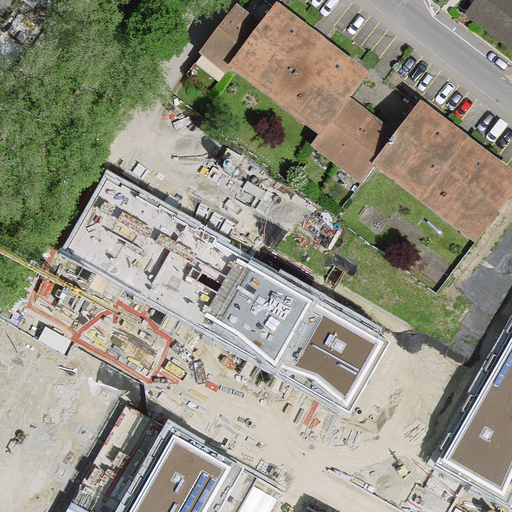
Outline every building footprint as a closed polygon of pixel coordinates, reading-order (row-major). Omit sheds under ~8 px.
[(511,0),(479,0),(469,15),(511,46),(511,0)] [(474,238),(511,189),(511,177),(419,105),(395,136),(347,99),(369,72),(354,60),(329,40),(313,29),(278,2),(260,28),(236,9),(202,53),(222,69),(227,63),(233,68),(323,138),(317,146),(339,162),(360,179),(363,180),(376,164),(474,238)] [(63,252),(351,415),(395,337),(108,173),(63,252)] [(511,319),(432,465),(511,508),(511,319)] [(217,511),(244,466),(171,425),(121,511),(217,511)]
